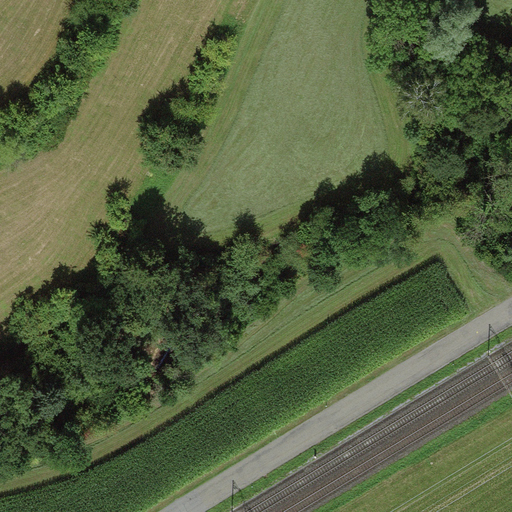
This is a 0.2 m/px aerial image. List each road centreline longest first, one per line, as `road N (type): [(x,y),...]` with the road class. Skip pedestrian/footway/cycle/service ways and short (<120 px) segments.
road 1 (track): [(0,369),(85,313),(177,190),(266,0)]
road 2 (tertiary): [(181,511),(511,312)]
